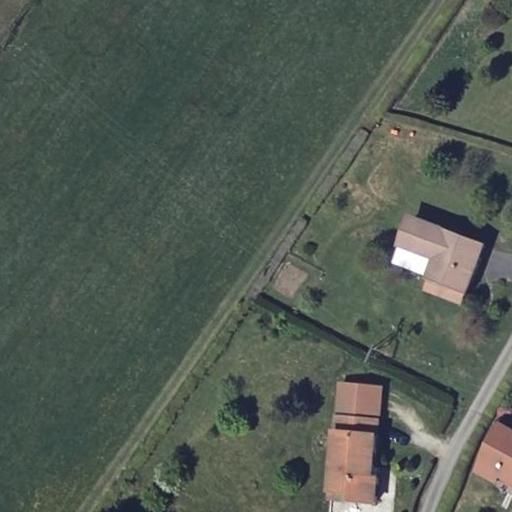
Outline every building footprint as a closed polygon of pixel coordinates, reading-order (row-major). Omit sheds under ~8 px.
[(448,274),(485,287),(501,242),(429,212),(416,241),(455,257),(448,274)] [(409,258),(448,274),(455,257),(416,241),(409,258)] [(479,303),(485,287),(448,274),(442,287),(479,303)] [(385,474),(386,463),(393,382),(352,378),(343,486),(363,488),(362,497),(389,499),(391,475),(385,474)] [(511,479),(511,438),(491,469),(510,482),(511,479)] [(363,488),(343,486),(342,495),(362,497),(363,488)]
